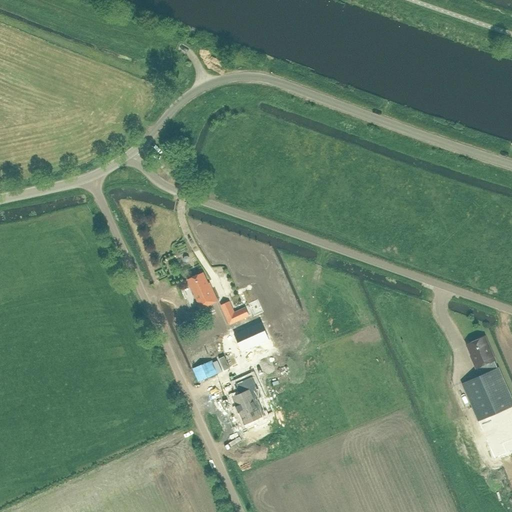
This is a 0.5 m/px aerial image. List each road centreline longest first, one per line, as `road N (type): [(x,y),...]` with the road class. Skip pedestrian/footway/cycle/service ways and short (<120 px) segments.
road 1 (unclassified): [(511,164),(252,75),(200,87),(132,152)]
road 2 (unclassified): [(132,152),(172,190),(511,310)]
road 3 (unclassified): [(241,511),(91,177)]
